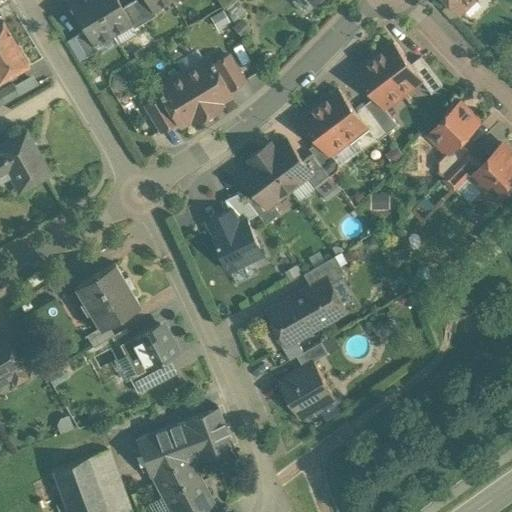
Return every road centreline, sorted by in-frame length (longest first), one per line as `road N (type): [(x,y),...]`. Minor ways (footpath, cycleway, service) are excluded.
road 1 (residential): [(139,190),(247,414),(269,490)]
road 2 (residential): [(369,0),(266,109),(139,190)]
road 3 (residential): [(22,0),(139,190)]
road 4 (residential): [(139,190),(0,277)]
road 5 (residential): [(409,0),(511,104)]
